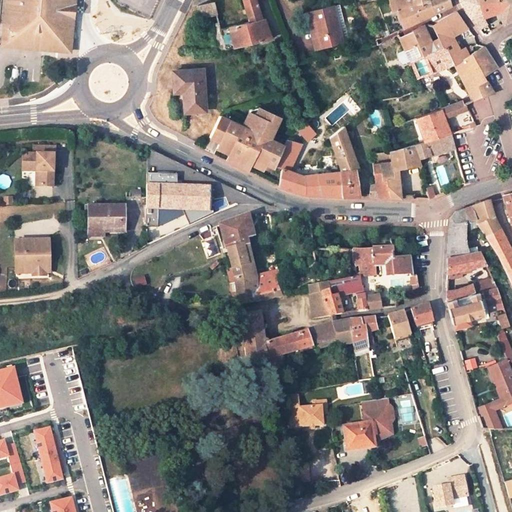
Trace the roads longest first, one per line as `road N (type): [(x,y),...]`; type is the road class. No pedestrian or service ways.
road 1 (unclassified): [(265,194),(79,285)]
road 2 (residential): [(284,511),(376,485),(475,437)]
road 3 (residential): [(455,0),(480,39),(490,40),(508,82),(498,105),(511,159)]
road 4 (residential): [(437,298),(268,326)]
road 5 (tertiary): [(265,194),(322,207),(434,208)]
road 6 (tertiary): [(137,126),(265,194)]
road 7 (residential): [(437,298),(475,437)]
